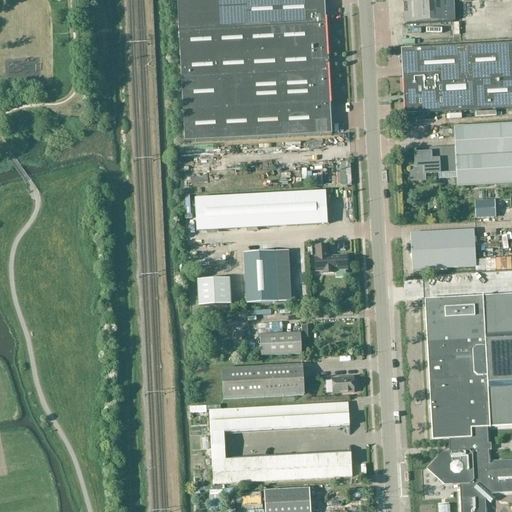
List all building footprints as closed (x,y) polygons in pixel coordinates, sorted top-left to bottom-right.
[(177,0),(179,33),(181,80),(185,143),(332,135),(328,73),(326,25),(324,0),(177,0)] [(401,0),(403,24),(453,22),(451,0),(401,0)] [(511,44),(404,51),(401,51),(405,116),(511,109),(511,44)] [(415,160),(511,155),(511,125),(454,128),(455,148),(430,150),(431,154),(415,155),(415,160)] [(511,185),(511,155),(415,160),(416,168),(411,168),(411,182),(425,182),(425,175),(440,174),(440,172),(456,171),(457,188),(511,185)] [(210,172),(229,173),(229,164),(210,164),(210,172)] [(195,200),(197,232),(327,226),(326,193),(195,200)] [(509,197),(503,197),(504,204),(501,204),(501,218),(511,218),(509,197)] [(474,203),(475,219),(495,218),(494,202),(474,203)] [(474,232),(411,235),(413,271),(475,267),(474,232)] [(315,258),(314,258),(315,273),(322,273),(322,275),(334,275),(334,272),(347,271),(346,256),(328,257),(327,247),(315,247),(315,258)] [(244,254),(247,305),(291,303),(289,252),(275,253),(275,252),(270,252),(270,253),(244,254)] [(231,306),(230,280),(198,281),(199,307),(231,306)] [(459,486),(460,496),(460,511),(486,511),(485,499),(487,497),(489,495),(511,493),(511,461),(494,462),(491,464),(492,469),(490,470),(488,448),(487,429),(511,427),(511,295),(425,300),(432,441),(451,440),(452,453),(443,453),(427,471),(444,487),(459,486)] [(300,334),(260,336),(261,357),(302,355),(300,334)] [(302,366),(298,366),(222,370),(224,401),(304,396),(302,366)] [(333,395),(354,393),(353,378),(332,380),(333,395)] [(348,404),(336,405),(329,424),(338,428),(349,427),(349,436),(350,436),(348,404)] [(313,406),(306,425),(315,429),(316,429),(317,425),(325,405),(313,406)] [(336,405),(325,405),(317,425),(326,428),(327,428),(329,424),(336,405)] [(313,406),(291,407),(283,427),(292,430),(293,430),(294,426),(304,430),(306,425),(313,406)] [(279,408),(272,427),(281,431),(283,427),(291,407),(279,408)] [(270,431),(272,427),(279,408),(256,409),(249,428),(258,432),(259,432),(260,428),(269,431),(270,431)] [(245,410),(237,429),(247,432),(249,428),(256,409),(245,410)] [(209,412),(211,434),(224,433),(224,434),(236,433),(237,429),(245,410),(209,412)] [(211,434),(212,462),(226,461),(224,434),(224,433),(211,434)] [(339,455),(337,459),(330,479),(352,478),(350,446),(350,455),(339,455)] [(316,456),(314,460),(307,480),(330,479),(337,459),(328,456),(327,456),(326,460),(317,456),(316,456)] [(307,480),(314,460),(305,457),(303,461),(295,481),(307,480)] [(282,458),(280,462),(273,482),(295,481),(303,461),(294,458),(293,458),(292,461),(283,458),(282,458)] [(248,460),(246,464),(239,484),(261,483),(269,463),(260,459),(259,459),(257,463),(249,460),(248,460)] [(273,482),(280,462),(271,459),(269,463),(261,483),(273,482)] [(236,460),(226,461),(212,462),(213,485),(227,484),(236,460)] [(239,484),(246,464),(237,460),(236,460),(227,484),(239,484)] [(350,498),(361,497),(361,488),(350,489),(350,498)] [(310,511),(309,490),(264,492),(265,511),(310,511)] [(207,511),(219,511),(219,497),(207,498),(207,511)]
